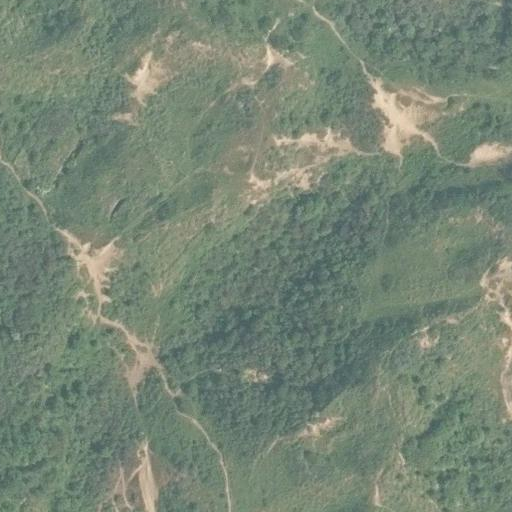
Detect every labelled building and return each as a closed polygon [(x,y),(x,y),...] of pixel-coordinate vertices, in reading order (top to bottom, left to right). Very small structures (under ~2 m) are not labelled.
[(66,112),(34,166),(51,176),(83,122),(66,112)] [(91,127),(83,122),(51,176),(59,181),(91,127)] [(102,181),(117,193),(125,183),(110,171),(102,181)] [(99,216),(117,193),(102,181),(83,203),(99,216)] [(103,219),(111,210),(130,187),(125,183),(117,193),(99,216),(103,219)] [(111,210),(103,219),(116,230),(124,220),(113,211),(111,210)] [(238,363),(237,379),(253,379),(254,363),(238,363)]
